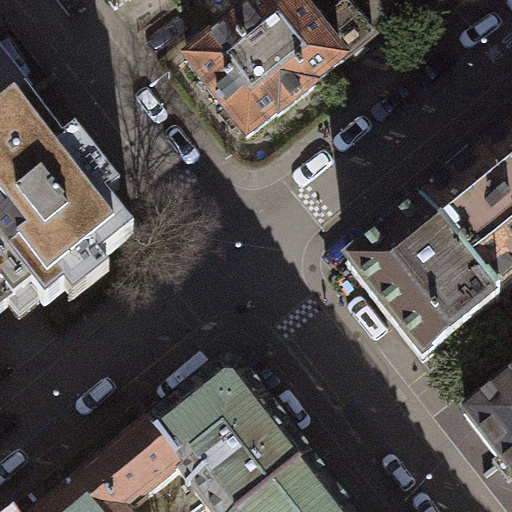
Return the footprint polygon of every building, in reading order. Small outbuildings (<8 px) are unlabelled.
[(344,64),(315,29),(291,0),(269,0),(188,65),(249,141),(277,118),(278,120),(315,90),(314,88),(344,64)] [(400,0),(411,13),(426,0),(400,0)] [(315,29),(344,64),(376,38),(347,2),(315,29)] [(0,118),(26,98),(0,65),(0,118)] [(26,98),(0,118),(0,250),(45,308),(78,283),(87,294),(110,277),(100,264),(135,238),(109,204),(121,195),(93,160),(81,169),(26,98)] [(511,134),(420,209),(487,291),(489,288),(498,298),(511,286),(511,134)] [(502,303),(498,298),(489,288),(487,291),(420,209),(346,269),(425,365),(502,303)] [(255,511),(314,467),(241,374),(222,372),(149,432),(182,476),(137,511),(206,511),(207,511),(206,511),(255,511)] [(511,383),(467,421),(511,478),(511,383)] [(137,511),(182,476),(149,432),(50,511),(137,511)] [(348,511),(314,467),(255,511),(348,511)]
